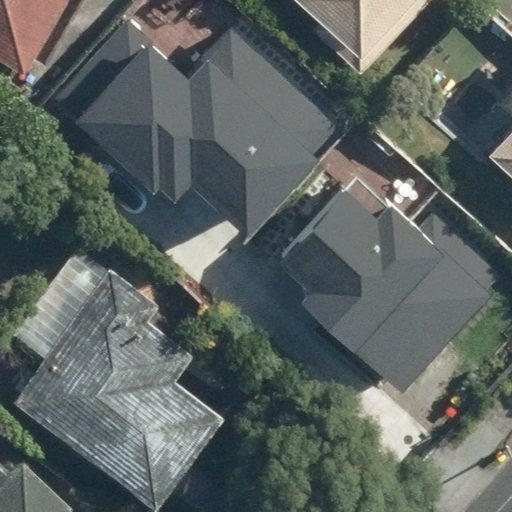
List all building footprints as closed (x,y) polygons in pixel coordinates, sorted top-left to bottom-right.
[(0,0),(0,55),(17,65),(54,0),(0,0)] [(271,0),(354,72),(416,0),(271,0)] [(332,112),(213,13),(185,45),(161,60),(108,8),(41,104),(148,186),(170,163),(215,198),(265,124),(294,146),(332,112)] [(511,113),(477,147),(511,183),(511,113)] [(350,201),(300,162),(243,235),(276,261),(238,309),(381,421),(500,270),(385,180),(350,201)] [(149,496),(216,411),(165,371),(184,348),(137,311),(150,295),(106,260),(8,385),(149,496)] [(0,511),(58,511),(66,505),(15,456),(0,471),(0,511)]
